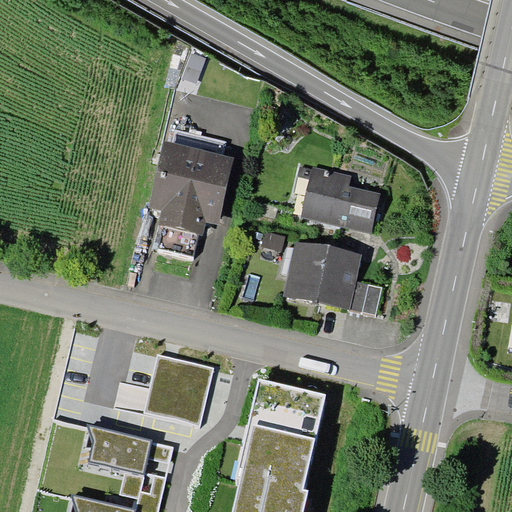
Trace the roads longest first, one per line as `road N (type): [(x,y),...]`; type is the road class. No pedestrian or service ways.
road 1 (residential): [(430,385),(50,300)]
road 2 (motorway): [(165,0),(479,176)]
road 3 (residential): [(50,300),(7,511)]
road 4 (tertiary): [(479,176),(430,385)]
road 5 (tertiary): [(511,25),(479,176)]
road 6 (tertiary): [(430,385),(402,511)]
